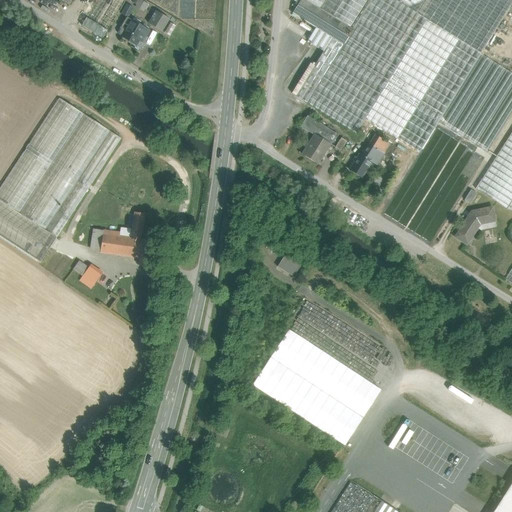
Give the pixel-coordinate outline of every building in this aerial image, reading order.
[(97,0),(86,18),(82,26),(103,39),(108,31),(125,0),(97,0)] [(87,0),(84,6),(89,9),(94,0),(87,0)] [(351,28),(306,0),(301,0),(293,14),(332,38),(344,46),(354,30),(351,28)] [(415,13),(394,0),(368,0),(351,28),(354,30),(344,46),(332,38),(296,96),(356,133),(365,119),(419,153),(437,124),(481,54),(480,54),(415,13)] [(306,0),(351,28),(368,0),(306,0)] [(511,0),(423,0),(415,13),(480,54),(511,3),(511,0)] [(133,8),(128,4),(122,14),(127,17),(128,18),(133,8)] [(170,19),(156,11),(149,23),(162,31),(170,19)] [(150,30),(132,20),(128,18),(127,17),(118,32),(119,34),(123,36),(122,37),(129,41),(129,42),(134,46),(133,48),(139,51),(141,50),(145,43),(143,42),(150,30)] [(170,23),(164,33),(170,36),(176,26),(170,23)] [(511,113),(511,73),(481,54),(437,124),(487,153),(511,113)] [(121,139),(59,98),(0,188),(0,235),(41,262),(121,139)] [(336,135),(308,117),(302,127),(315,135),(302,155),(318,164),(336,135)] [(359,134),(366,138),(371,127),(364,124),(359,134)] [(511,132),(476,189),(511,212),(511,268),(505,280),(511,284),(511,132)] [(365,146),(350,170),(362,178),(372,162),(377,166),(390,144),(375,135),(367,148),(365,146)] [(347,142),(341,138),(335,148),(341,152),(347,142)] [(390,144),(377,166),(386,172),(399,150),(390,144)] [(382,180),(376,175),(371,184),(377,188),(382,180)] [(471,190),(464,200),(470,204),(477,194),(471,190)] [(117,218),(115,199),(101,200),(102,219),(117,218)] [(472,212),(456,236),(467,243),(480,224),(495,221),(492,208),(472,212)] [(145,214),(135,212),(131,235),(129,234),(128,238),(141,239),(145,214)] [(104,230),(94,229),(91,249),(101,251),(103,234),(104,230)] [(119,236),(103,234),(101,251),(100,253),(117,255),(119,236)] [(128,238),(119,236),(117,255),(140,258),(142,240),(141,239),(128,238)] [(157,242),(142,240),(140,258),(139,265),(154,267),(157,242)] [(301,266),(285,256),(278,267),(294,277),(301,266)] [(79,261),(73,269),(83,276),(89,268),(79,261)] [(103,273),(91,265),(89,268),(83,276),(95,284),(103,273)] [(95,284),(83,276),(80,281),(91,289),(95,284)] [(354,341),(374,341),(306,299),(303,299),(289,322),(299,328),(305,328),(305,332),(304,334),(307,334),(317,340),(316,332),(318,330),(322,333),(323,338),(320,339),(323,341),(323,345),(338,354),(341,350),(340,341),(349,341),(353,343),(354,341)] [(289,330),(253,385),(345,446),(382,390),(289,330)] [(419,449),(423,450),(428,437),(420,434),(411,458),(415,460),(419,449)] [(511,511),(511,482),(492,511),(511,511)] [(396,511),(346,484),(329,511),(396,511)]
